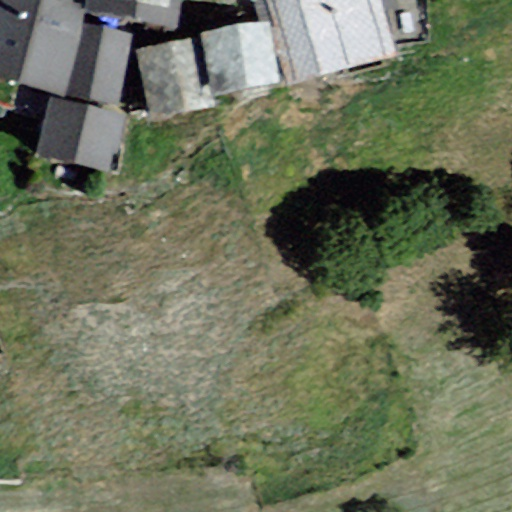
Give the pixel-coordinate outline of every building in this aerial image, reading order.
[(88,0),(1,0),(0,6),(0,96),(66,110),(88,0)] [(181,0),(93,0),(90,31),(176,43),(181,0)] [(274,13),(294,99),(347,87),(327,0),(274,13)] [(352,81),(398,70),(384,7),(338,17),(352,81)] [(273,34),(206,45),(218,113),(284,102),(273,34)] [(76,107),(121,116),(135,44),(90,36),(76,107)] [(202,46),(138,54),(148,134),(212,126),(202,46)] [(48,113),(39,167),(121,181),(130,127),(48,113)]
